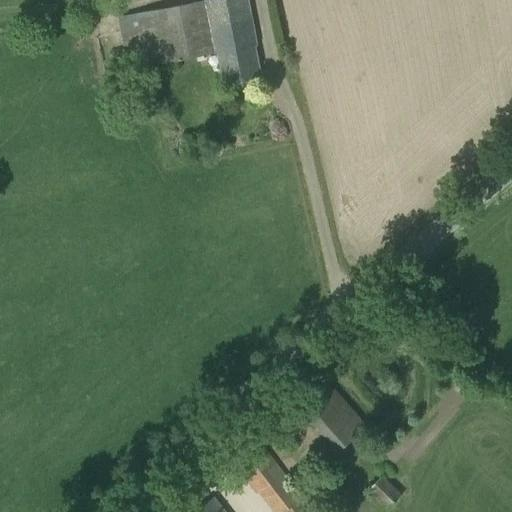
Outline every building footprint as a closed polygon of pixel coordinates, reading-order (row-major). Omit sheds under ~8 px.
[(259,76),(254,45),(255,45),(246,0),(208,0),(207,0),(207,1),(121,17),(131,69),(218,52),(224,82),(259,76)] [(334,386),(307,411),(340,446),(367,422),(334,386)] [(284,511),(302,498),(265,451),(240,471),(256,492),(260,489),(277,511),(276,511),(284,511)] [(387,510),(402,494),(381,475),(367,490),(387,510)] [(223,511),(213,499),(196,511),(223,511)]
